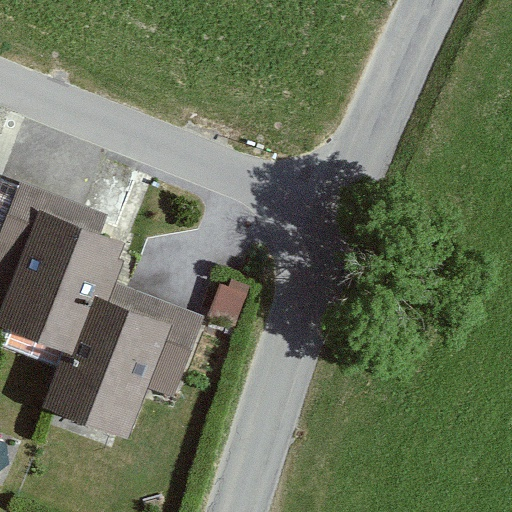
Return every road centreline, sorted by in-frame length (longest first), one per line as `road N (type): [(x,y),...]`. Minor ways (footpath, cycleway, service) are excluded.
road 1 (residential): [(327,227),(0,86)]
road 2 (tertiary): [(327,227),(239,511)]
road 3 (tertiary): [(433,0),(327,227)]
